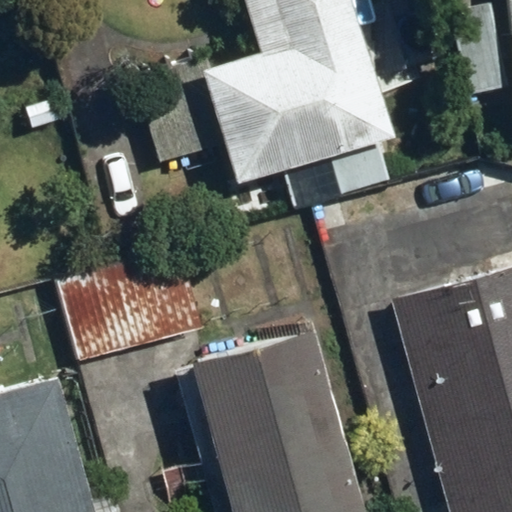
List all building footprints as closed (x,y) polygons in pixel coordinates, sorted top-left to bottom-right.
[(188,73),(221,185),(376,139),(337,0),(229,0),(247,58),(188,73)] [(511,0),(494,0),(507,136),(511,135),(511,0)] [(50,282),(71,361),(194,328),(173,249),(50,282)] [(511,511),(511,265),(384,300),(442,511),(511,511)] [(172,368),(212,511),(341,511),(292,334),(172,368)] [(0,511),(74,511),(38,380),(0,389),(0,511)]
